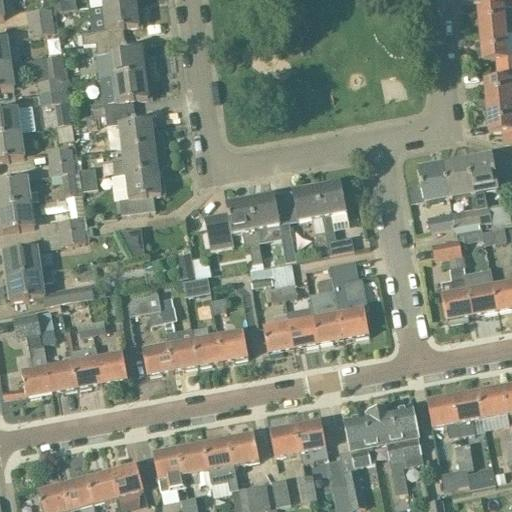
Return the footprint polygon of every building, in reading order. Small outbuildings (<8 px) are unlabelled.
[(104,0),(106,10),(139,5),(138,0),(104,0)] [(477,12),(480,39),(507,36),(505,11),(511,10),(511,0),(507,0),(490,1),(491,10),(477,12)] [(62,15),(77,13),(76,3),(61,5),(62,15)] [(124,33),(143,31),(139,5),(106,10),(109,33),(82,36),(84,49),(97,47),(125,44),(124,33)] [(28,17),(29,30),(54,26),(52,14),(28,17)] [(31,41),(56,37),(54,26),(29,30),(31,41)] [(497,73),(511,72),(511,60),(509,60),(507,36),(480,39),(482,65),(496,64),(497,73)] [(0,68),(12,67),(9,42),(0,43),(0,68)] [(113,83),(149,77),(145,51),(127,54),(125,44),(97,47),(98,58),(110,57),(113,83)] [(38,87),(39,99),(67,95),(63,61),(47,63),(50,85),(38,87)] [(0,94),(16,92),(12,67),(0,68),(0,94)] [(511,82),(511,72),(497,73),(497,83),(484,84),(486,110),(511,107),(511,88),(511,82)] [(134,106),(152,104),(149,77),(113,83),(117,107),(105,108),(106,119),(135,116),(134,106)] [(41,111),(69,107),(67,95),(39,99),(41,111)] [(511,107),(486,110),(488,137),(504,135),(505,145),(511,144),(511,107)] [(0,140),(22,137),(18,112),(0,115),(0,140)] [(155,125),(136,127),(135,116),(106,119),(108,131),(120,129),(124,156),(159,151),(155,125)] [(22,137),(0,140),(0,165),(26,161),(22,137)] [(127,181),(162,176),(159,151),(124,156),(127,181)] [(47,157),(49,168),(78,164),(78,158),(73,158),(73,153),(47,157)] [(484,196),(498,194),(491,159),(467,163),(474,198),(477,213),(487,211),(484,196)] [(474,198),(467,163),(443,168),(450,203),(474,198)] [(51,181),(61,179),(64,202),(83,199),(78,164),(49,168),(51,181)] [(450,203),(443,168),(419,173),(426,208),(450,203)] [(84,196),(98,194),(95,173),(81,175),(84,196)] [(151,203),(165,201),(162,176),(127,181),(130,204),(120,205),(123,220),(153,216),(151,203)] [(0,211),(33,207),(29,182),(0,186),(0,211)] [(333,220),(347,217),(341,187),(317,192),(322,222),(324,222),(326,236),(329,256),(330,260),(354,256),(352,241),(337,244),(333,220)] [(322,222),(317,192),(293,196),(298,226),(322,222)] [(257,234),(281,229),(276,200),(251,204),(257,234)] [(228,218),(204,222),(208,243),(242,236),(245,251),(250,250),(253,269),(263,267),(259,248),(257,234),(251,204),(226,209),(228,218)] [(33,207),(0,211),(0,234),(0,236),(36,231),(33,207)] [(511,225),(509,207),(490,210),(493,230),(511,226),(511,225)] [(477,216),(476,214),(453,218),(455,233),(456,237),(480,233),(479,228),(491,226),(489,214),(477,216)] [(431,237),(455,233),(453,218),(428,222),(431,237)] [(41,241),(85,235),(83,223),(57,227),(40,229),(41,241)] [(145,262),(141,233),(118,236),(132,264),(145,262)] [(482,234),(459,238),(461,249),(484,245),(482,234)] [(504,234),(494,236),(496,250),(507,248),(504,234)] [(86,247),(85,235),(41,241),(43,255),(63,253),(63,250),(86,247)] [(329,256),(326,236),(316,238),(320,257),(329,256)] [(292,242),(282,244),(287,268),(297,266),(292,242)] [(449,261),(461,259),(458,244),(433,249),(436,266),(450,264),(449,261)] [(42,277),(42,276),(39,253),(3,258),(7,282),(42,277)] [(462,266),(461,259),(449,261),(450,264),(451,275),(466,272),(465,266),(462,266)] [(359,284),(356,267),(331,271),(333,288),(359,284)] [(42,277),(7,282),(10,307),(43,302),(45,302),(45,300),(43,287),(55,286),(53,275),(42,276),(42,277)] [(251,284),(252,289),(253,293),(273,290),(272,281),(251,284)] [(451,285),(452,289),(453,297),(442,299),(447,326),(472,321),(468,294),(469,294),(466,282),(451,285)] [(393,306),(401,305),(399,283),(391,284),(393,306)] [(183,288),(186,303),(210,299),(207,284),(183,288)] [(511,313),(511,286),(493,290),(498,317),(511,313)] [(296,289),(281,292),(282,299),(285,298),(286,305),(298,303),(296,289)] [(45,302),(43,302),(45,312),(71,307),(94,303),(92,290),(69,293),(53,296),(52,298),(45,300),(45,302)] [(468,294),(472,321),(498,317),(493,290),(469,294),(468,294)] [(282,299),(281,292),(269,294),(272,307),(286,305),(285,298),(282,299)] [(314,323),(319,350),(344,345),(339,318),(335,296),(310,300),(314,323)] [(149,316),(160,314),(161,314),(159,300),(132,304),(129,309),(130,319),(149,316)] [(225,303),(209,305),(211,313),(214,312),(215,318),(227,316),(225,303)] [(174,312),(161,314),(160,314),(161,322),(164,321),(165,328),(177,326),(174,312)] [(344,345),(369,340),(364,313),(339,318),(344,345)] [(161,322),(160,314),(149,316),(152,330),(165,328),(164,321),(161,322)] [(294,354),(289,327),(287,318),(273,321),(275,330),(264,332),(269,359),(294,354)] [(43,344),(42,338),(38,319),(19,323),(22,342),(30,341),(32,352),(47,349),(46,344),(43,344)] [(319,350),(314,323),(289,327),(294,354),(319,350)] [(105,324),(89,327),(91,335),(94,335),(95,341),(107,338),(105,324)] [(91,335),(89,327),(79,329),(81,343),(95,341),(94,335),(91,335)] [(55,335),(42,338),(43,344),(46,344),(47,349),(56,347),(55,335)] [(223,367),(248,362),(243,336),(218,341),(223,367)] [(223,367),(218,341),(193,346),(198,372),(223,367)] [(198,372),(193,346),(168,350),(173,377),(198,372)] [(173,377),(168,350),(143,355),(148,382),(173,377)] [(73,368),(78,395),(102,390),(97,364),(98,364),(96,352),(71,357),(73,368)] [(97,364),(102,390),(127,386),(123,359),(98,364),(97,364)] [(78,395),(73,368),(48,373),(53,399),(78,395)] [(53,399),(48,373),(23,378),(28,404),(53,399)] [(508,419),(511,417),(511,389),(503,391),(508,419)] [(508,419),(503,391),(478,396),(483,423),(493,421),(495,432),(510,430),(508,419)] [(475,439),(473,425),(483,423),(478,396),(453,400),(458,428),(461,442),(475,439)] [(458,428),(453,400),(428,405),(433,433),(458,428)] [(418,444),(419,443),(413,412),(393,416),(403,463),(405,463),(412,462),(414,470),(423,468),(422,459),(421,460),(418,444)] [(403,463),(393,416),(392,413),(365,418),(365,420),(372,452),(386,450),(389,466),(390,466),(397,499),(408,497),(403,472),(407,471),(405,463),(403,463)] [(372,469),(369,453),(372,452),(365,420),(343,425),(350,457),(352,456),(355,473),(372,469)] [(301,459),(327,454),(321,426),(296,431),(301,459)] [(301,459),(296,431),(271,436),(276,463),(301,459)] [(234,470),(260,465),(254,439),(229,443),(234,470)] [(234,470),(229,443),(204,448),(209,475),(210,475),(212,488),(228,485),(230,495),(239,493),(234,470)] [(179,453),(185,480),(187,491),(201,488),(199,477),(209,475),(204,448),(179,453)] [(457,459),(458,466),(465,465),(464,462),(472,461),(470,449),(455,451),(456,459),(457,459)] [(154,458),(159,485),(161,496),(187,491),(185,480),(179,453),(154,458)] [(461,477),(467,476),(474,475),(472,461),(464,462),(465,465),(458,466),(460,477),(461,476),(461,477)] [(344,484),(343,480),(340,465),(328,467),(332,487),(344,484)] [(119,503),(144,496),(137,469),(112,476),(119,503)] [(119,503),(112,476),(87,483),(95,510),(119,503)] [(350,511),(366,511),(359,476),(343,480),(344,484),(350,511)] [(461,476),(460,477),(448,479),(451,493),(470,489),(467,476),(461,477),(461,476)] [(307,491),(314,490),(312,479),(298,481),(301,495),(308,494),(307,491)] [(86,511),(95,510),(87,483),(63,489),(69,511),(86,511)] [(277,510),(292,509),(289,483),(274,484),(277,510)] [(69,511),(63,489),(38,496),(42,511),(69,511)] [(301,495),(303,507),(317,504),(314,490),(307,491),(308,494),(301,495)] [(232,495),(232,499),(234,509),(241,508),(241,505),(248,504),(246,493),(232,495)] [(197,511),(196,502),(181,504),(182,511),(197,511)]
